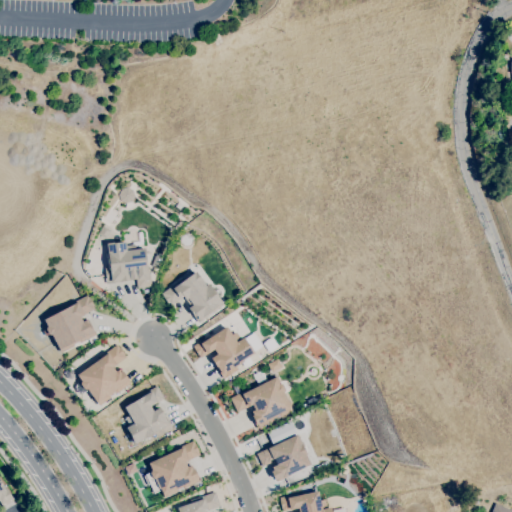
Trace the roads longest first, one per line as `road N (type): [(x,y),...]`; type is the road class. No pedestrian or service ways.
road 1 (residential): [(511,284),(462,144),(466,71),(490,23)]
road 2 (residential): [(153,338),(224,444),(251,511)]
road 3 (secondary): [(92,511),(69,469),(0,383)]
